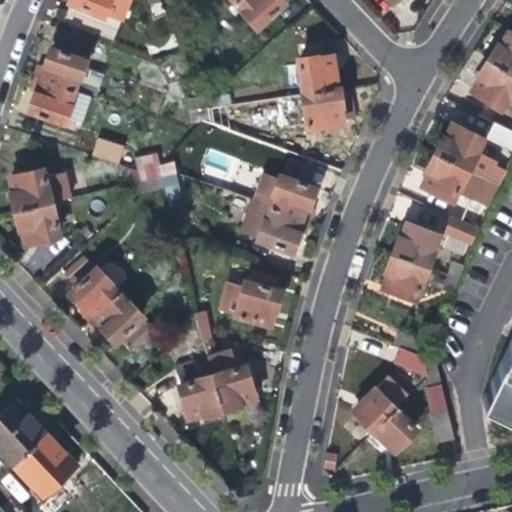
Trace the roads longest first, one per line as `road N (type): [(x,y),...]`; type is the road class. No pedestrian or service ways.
road 1 (residential): [(282,511),(319,316),(411,82)]
road 2 (residential): [(0,309),(189,511)]
road 3 (residential): [(511,475),(343,511)]
